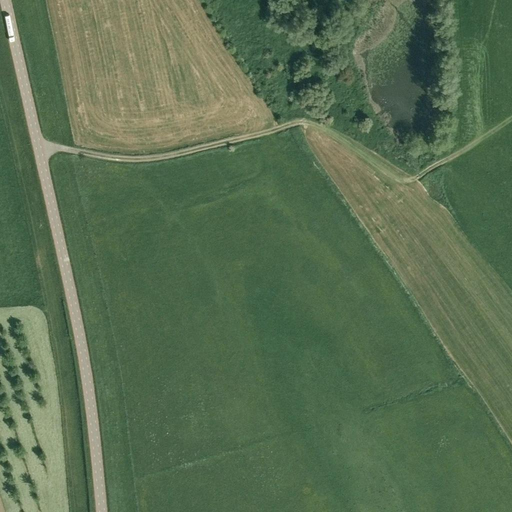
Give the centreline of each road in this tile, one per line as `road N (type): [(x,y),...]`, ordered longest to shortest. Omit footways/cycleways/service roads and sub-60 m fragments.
road 1 (tertiary): [(101,511),(80,340),(5,0)]
road 2 (track): [(37,145),(147,158),(305,122),(350,141)]
